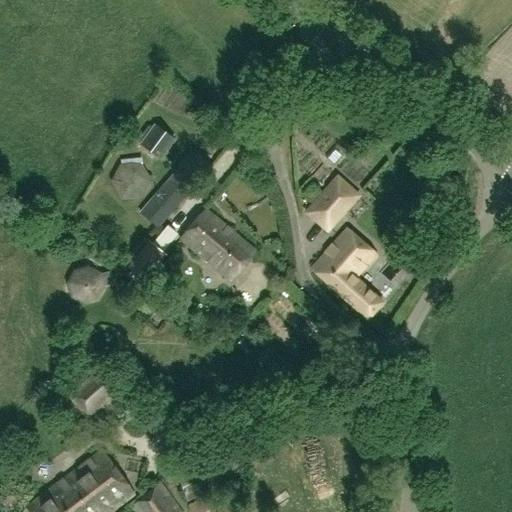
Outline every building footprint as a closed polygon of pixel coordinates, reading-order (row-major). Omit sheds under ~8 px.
[(155,125),(140,145),(159,160),(174,140),(155,126),(155,125)] [(157,227),(210,166),(192,152),(140,212),(157,227)] [(119,165),(111,181),(122,199),(142,198),(151,181),(142,163),(119,165)] [(327,231),(358,196),(337,177),(305,212),(327,231)] [(310,202),(319,191),(312,184),(302,195),(310,202)] [(256,251),(205,209),(180,238),(231,281),(256,251)] [(354,276),(375,253),(347,228),(312,268),(349,301),(370,319),(384,302),(364,285),(354,276)] [(149,240),(127,266),(146,281),(167,255),(149,240)] [(388,284),(398,268),(386,261),(376,277),(388,284)] [(105,286),(114,283),(110,271),(102,273),(88,265),(74,269),(67,282),(71,297),(84,304),(98,300),(105,286)] [(87,418),(124,386),(100,369),(68,396),(87,418)] [(154,412),(140,398),(124,413),(138,428),(154,412)] [(29,511),(108,511),(133,493),(101,450),(26,507),(29,511)] [(177,474),(187,500),(247,476),(236,450),(177,474)] [(248,480),(236,485),(243,503),(255,498),(248,480)] [(287,499),(278,483),(257,494),(266,510),(287,499)] [(178,511),(159,486),(131,506),(134,511),(178,511)] [(233,486),(188,505),(191,511),(241,511),(244,511),(233,486)]
